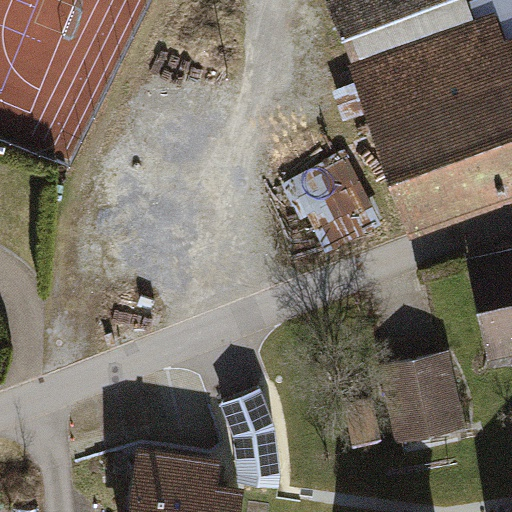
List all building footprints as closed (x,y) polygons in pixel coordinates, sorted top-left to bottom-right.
[(320,0),(317,1),(398,227),(511,186),(511,13),(507,0),(460,0),(455,2),(453,0),(320,0)] [(314,252),(377,229),(349,154),(275,181),(289,221),(301,217),(314,252)] [(511,244),(458,254),(476,356),(511,349),(511,244)] [(460,434),(440,351),(367,369),(388,452),(460,434)] [(230,511),(233,491),(178,483),(180,469),(125,462),(117,511),(230,511)]
